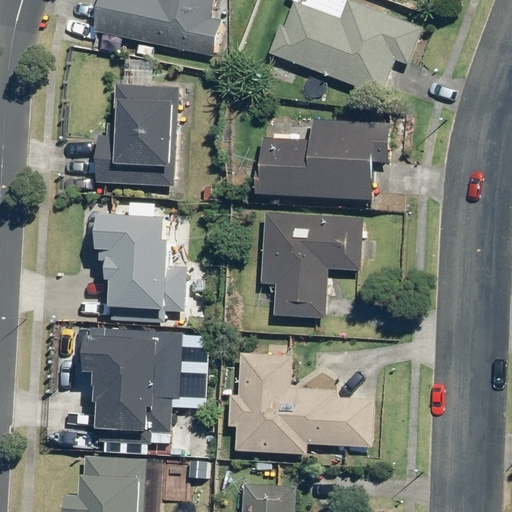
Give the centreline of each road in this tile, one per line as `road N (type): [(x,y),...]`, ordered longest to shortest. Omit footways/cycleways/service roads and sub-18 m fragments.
road 1 (unclassified): [(474,511),(487,199),(511,75)]
road 2 (residential): [(0,203),(8,56),(20,0)]
